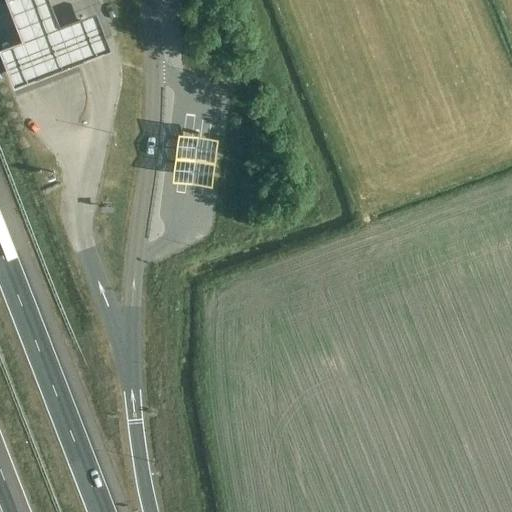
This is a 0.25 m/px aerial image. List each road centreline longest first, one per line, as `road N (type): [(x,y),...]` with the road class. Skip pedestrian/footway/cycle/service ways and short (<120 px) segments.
road 1 (motorway): [(101,511),(0,245)]
road 2 (motorway): [(152,511),(129,377)]
